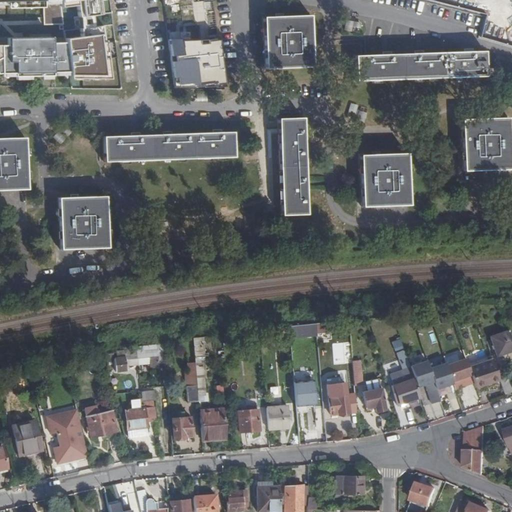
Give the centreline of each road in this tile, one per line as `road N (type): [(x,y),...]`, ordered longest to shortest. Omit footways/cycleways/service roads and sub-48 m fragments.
road 1 (residential): [(390,447),(131,470),(0,500)]
road 2 (residential): [(0,289),(108,273),(125,255),(120,192),(105,181),(62,181),(46,172),(41,107)]
road 3 (residential): [(511,214),(418,225),(342,215),(330,200),(330,133),(311,108)]
road 4 (residential): [(322,0),(383,11),(511,54)]
road 5 (unknown): [(251,108),(276,258)]
